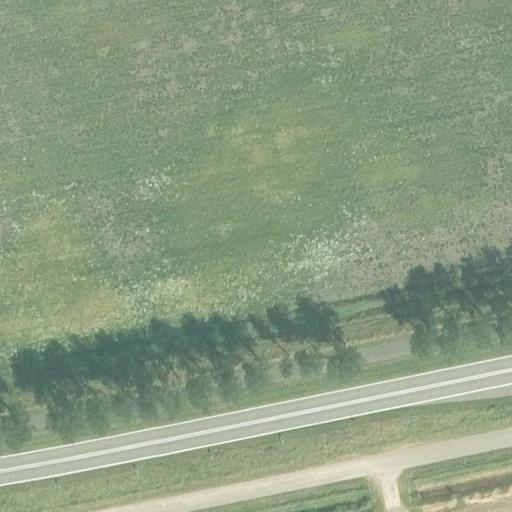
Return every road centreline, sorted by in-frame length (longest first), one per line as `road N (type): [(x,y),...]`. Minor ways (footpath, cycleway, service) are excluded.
road 1 (unclassified): [(0,425),(511,317)]
road 2 (trunk): [(0,467),(511,366)]
road 3 (unclassified): [(141,511),(511,437)]
